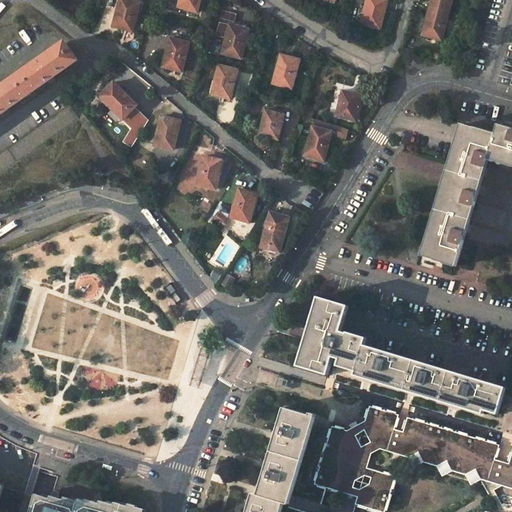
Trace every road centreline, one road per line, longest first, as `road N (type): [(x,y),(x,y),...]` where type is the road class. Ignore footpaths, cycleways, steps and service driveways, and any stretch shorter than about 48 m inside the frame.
road 1 (residential): [(242,357),(404,92),(438,80),(511,99)]
road 2 (residential): [(37,0),(80,36),(120,53),(305,203)]
road 3 (residential): [(242,357),(229,325),(130,212),(80,201),(0,232)]
road 4 (residential): [(242,357),(511,439)]
road 5 (residential): [(0,415),(26,433),(181,479)]
road 6 (residential): [(181,479),(242,357)]
